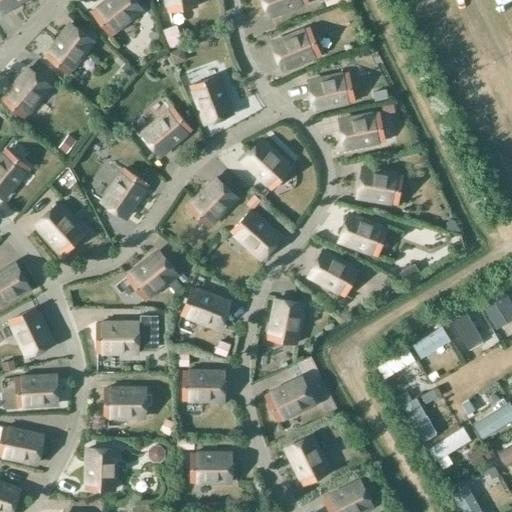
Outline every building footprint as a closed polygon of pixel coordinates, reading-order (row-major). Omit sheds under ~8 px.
[(0,0),(0,10),(1,12),(21,0),(0,0)] [(134,0),(107,0),(106,1),(93,11),(111,33),(142,8),(134,0)] [(167,0),(169,10),(197,5),(196,0),(167,0)] [(263,0),(264,1),(270,15),(307,0),(263,0)] [(71,23),(47,55),(69,72),(93,40),(71,23)] [(178,26),(165,31),(170,46),(184,40),(178,26)] [(310,27),(272,42),(283,68),(320,53),(310,27)] [(190,44),(185,46),(187,53),(193,51),(190,44)] [(28,67),(3,98),(24,116),(50,85),(28,67)] [(348,72),(309,81),(315,108),(354,100),(348,72)] [(218,74),(192,84),(206,121),(232,112),(218,74)] [(387,89),(373,92),(375,99),(388,97),(387,89)] [(394,103),(382,106),(383,112),(395,109),(394,103)] [(173,106),(143,132),(161,153),(191,127),(173,106)] [(379,112),(340,120),(345,147),(385,140),(379,112)] [(69,133),(59,146),(67,152),(77,139),(69,133)] [(262,139),(243,159),(272,186),(291,166),(262,139)] [(7,149),(0,157),(0,194),(3,198),(29,167),(7,149)] [(125,167),(103,200),(126,216),(148,182),(125,167)] [(402,175),(363,168),(358,195),(397,203),(402,175)] [(216,176),(189,205),(209,224),(237,195),(216,176)] [(262,183),(257,189),(262,195),(268,189),(262,183)] [(256,194),(248,203),(254,208),(262,199),(256,194)] [(58,204),(37,223),(63,252),(84,234),(58,204)] [(251,211),(232,232),(262,259),(281,238),(251,211)] [(390,227),(352,216),(344,242),(382,253),(390,227)] [(159,250),(128,274),(145,296),(177,272),(159,250)] [(323,250),(309,275),(344,294),(358,270),(323,250)] [(15,263),(0,271),(0,304),(29,287),(15,263)] [(193,290),(183,316),(220,330),(230,304),(193,290)] [(276,298),(269,338),(296,343),(304,303),(276,298)] [(35,307),(10,319),(28,355),(53,343),(35,307)] [(99,322),(99,350),(139,350),(139,322),(99,322)] [(224,371),(184,370),(183,398),(223,399),(224,371)] [(56,375),(16,377),(18,405),(58,403),(56,375)] [(302,377),(266,395),(278,420),(314,402),(302,377)] [(107,387),(106,415),(146,416),(147,388),(107,387)] [(4,426),(0,444),(0,453),(37,462),(43,435),(4,426)] [(311,435),(286,447),(304,483),(329,470),(311,435)] [(89,447),(87,487),(115,488),(117,448),(89,447)] [(233,456),(194,449),(189,476),(228,484),(233,456)] [(360,480),(324,498),(331,511),(358,511),(373,505),(360,480)] [(0,481),(0,511),(2,511),(10,511),(19,489),(0,481)]
